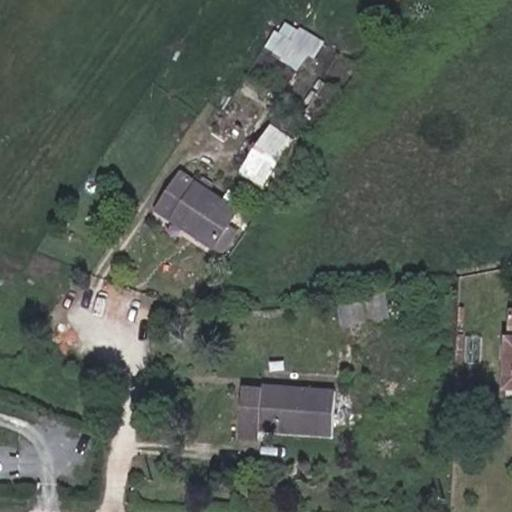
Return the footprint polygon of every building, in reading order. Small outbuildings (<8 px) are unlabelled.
[(267,47),(304,70),(324,39),(287,16),(267,47)] [(275,123),(241,169),(264,185),(298,139),(275,123)] [(255,229),(249,225),(260,209),(231,191),(235,183),(220,175),(193,218),(243,249),(255,229)] [(365,329),(392,326),(389,309),(364,314),(365,329)] [(277,438),(284,439),(290,397),(283,396),(283,403),(254,400),(247,448),(275,451),(277,438)] [(284,439),(345,445),(348,403),(290,397),(284,439)]
